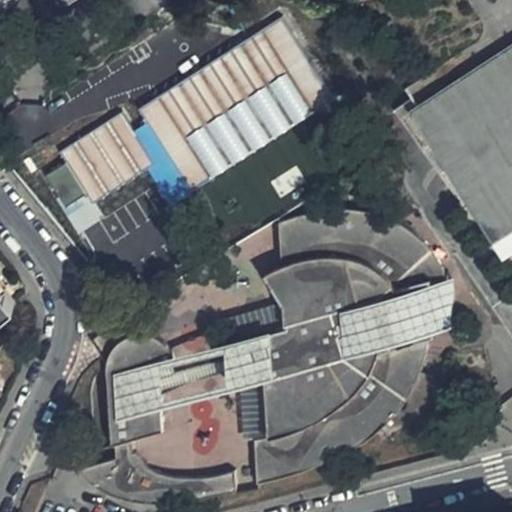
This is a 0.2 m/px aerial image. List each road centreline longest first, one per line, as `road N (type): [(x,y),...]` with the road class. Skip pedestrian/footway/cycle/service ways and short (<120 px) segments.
road 1 (residential): [(0,485),(64,318),(49,268),(0,207)]
road 2 (residential): [(342,511),(511,471)]
